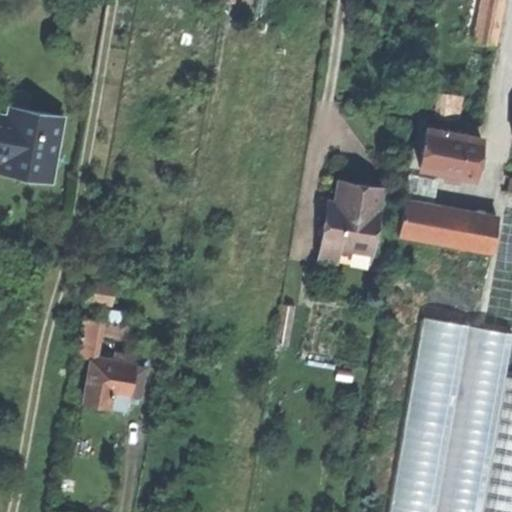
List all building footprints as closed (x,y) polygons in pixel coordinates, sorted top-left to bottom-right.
[(481,0),(475,40),(495,43),(502,0),(481,0)] [(415,115),(447,119),(451,99),(419,94),(415,115)] [(0,162),(22,166),(20,175),(49,181),(61,117),(29,111),(28,120),(16,118),(0,114),(0,162)] [(419,167),(473,176),(476,158),(480,137),(426,127),(419,167)] [(320,243),(338,247),(338,249),(339,251),(341,253),(344,254),(347,254),(349,252),(351,248),(370,252),(382,187),(337,179),(334,201),(330,222),(323,221),(320,243)] [(327,200),(323,221),(330,222),(334,201),(330,201),(327,200)] [(403,200),(397,234),(490,251),(496,216),(403,200)] [(335,261),(338,249),(338,247),(320,243),(317,257),(335,261)] [(272,342),(286,344),(292,305),(279,303),(272,342)] [(84,310),(83,317),(81,317),(74,354),(89,357),(82,400),(115,407),(122,408),(124,394),(136,396),(142,365),(130,363),(136,327),(131,326),(133,316),(120,314),(119,324),(92,319),(93,312),(84,310)] [(420,319),(404,413),(492,430),(509,336),(420,319)] [(511,511),(511,376),(503,374),(494,431),(480,511),(511,511)] [(387,511),(480,511),(494,431),(492,430),(404,413),(387,511)]
